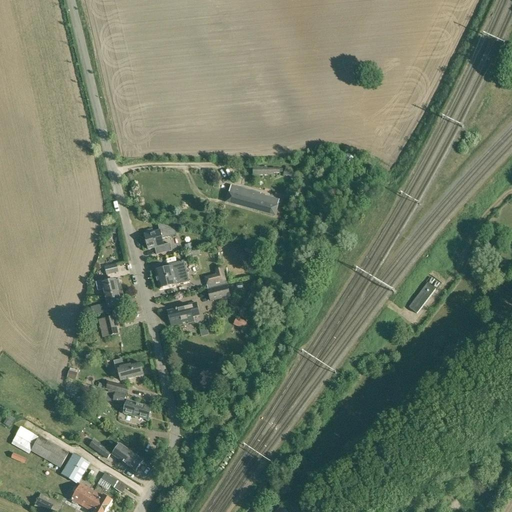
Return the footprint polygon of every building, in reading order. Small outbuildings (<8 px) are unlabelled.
[(267,167),(253,167),(253,175),(267,175),(267,174),(280,174),(280,169),(268,169),(267,167)] [(260,195),(261,193),(231,185),(226,202),(275,215),(276,211),(282,212),(284,202),(279,201),(279,200),(260,195)] [(145,234),(148,249),(155,248),(157,254),(172,251),(170,243),(164,245),(162,238),(176,235),(174,228),(161,224),(159,225),(160,230),(145,234)] [(249,245),(244,250),(247,252),(245,255),(245,258),(247,260),(251,256),(254,258),(258,253),(249,245)] [(187,259),(201,255),(198,248),(194,249),(187,251),(185,251),(187,259)] [(155,271),(158,280),(160,289),(176,285),(189,282),(187,272),(184,261),(169,265),(169,268),(155,271)] [(107,274),(118,271),(117,264),(105,267),(107,274)] [(215,274),(203,277),(206,285),(226,280),(223,269),(221,266),(218,265),(215,268),(214,270),(215,274)] [(98,291),(104,289),(105,296),(119,293),(119,291),(121,290),(122,289),(122,286),(120,285),(120,283),(117,284),(116,279),(109,281),(108,279),(96,282),(98,291)] [(428,283),(409,307),(417,313),(436,289),(428,283)] [(228,284),(207,289),(210,301),(231,296),(228,284)] [(107,304),(103,305),(91,308),(93,315),(116,309),(115,307),(123,305),(121,301),(124,300),(123,298),(124,296),(124,295),(122,294),(120,294),(119,293),(105,296),(107,304)] [(168,311),(171,324),(171,323),(172,327),(183,324),(183,322),(188,321),(188,323),(194,321),(193,317),(200,315),(196,302),(189,304),(189,306),(168,311)] [(114,316),(104,319),(99,320),(101,328),(106,327),(108,337),(118,334),(114,316)] [(248,324),(237,318),(233,324),(245,330),(248,324)] [(116,369),(118,368),(121,381),(144,376),(141,363),(123,367),(122,360),(114,362),(116,369)] [(67,377),(76,380),(77,373),(69,370),(67,377)] [(105,385),(104,389),(128,395),(130,386),(108,381),(107,385),(105,385)] [(107,390),(104,400),(113,403),(113,402),(116,393),(107,390)] [(113,402),(124,404),(126,395),(116,392),(116,393),(113,402)] [(123,413),(133,416),(148,420),(152,408),(127,401),(123,413)] [(14,441),(31,451),(60,468),(69,453),(40,436),(39,438),(22,427),(14,441)] [(90,446),(108,459),(112,454),(94,440),(90,446)] [(115,457),(123,463),(136,471),(143,460),(123,446),(115,457)] [(15,454),(13,459),(27,464),(29,460),(15,454)] [(79,483),(89,465),(76,458),(66,476),(79,483)] [(122,494),(127,487),(105,473),(101,479),(107,483),(121,493),(122,494)] [(74,486),(71,490),(68,497),(73,500),(72,503),(77,506),(79,504),(93,511),(105,511),(106,511),(88,500),(93,492),(81,484),(78,488),(74,486)] [(103,497),(93,492),(88,500),(106,511),(112,500),(104,495),(103,497)] [(50,511),(54,505),(39,498),(36,505),(50,511)] [(499,504),(490,500),(486,508),(495,511),(499,504)]
